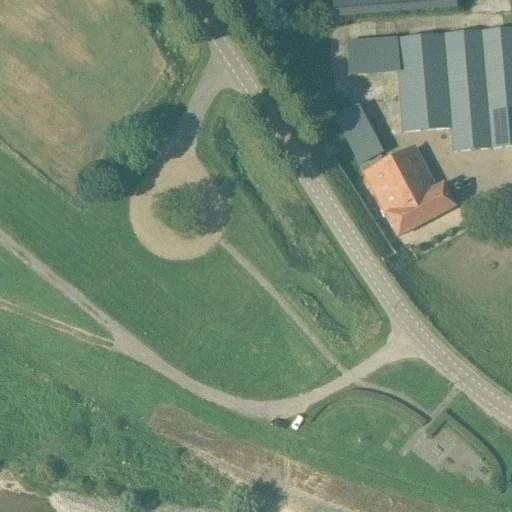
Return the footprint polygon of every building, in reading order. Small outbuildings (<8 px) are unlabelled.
[(286,0),(266,0),(268,17),(288,15),(286,0)] [(333,0),(335,23),(458,13),(456,0),(333,0)] [(511,29),(345,43),(348,76),(398,72),(403,134),(451,129),(453,154),(511,148),(511,29)] [(334,118),(359,166),(382,154),(357,105),(334,118)] [(441,185),(434,189),(414,151),(366,176),(387,215),(386,215),(397,237),(453,208),(441,185)]
